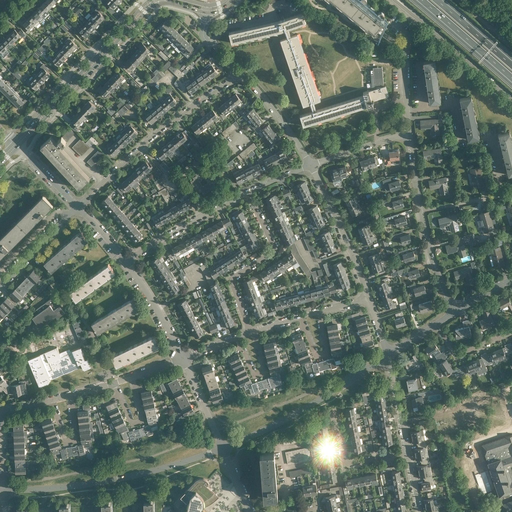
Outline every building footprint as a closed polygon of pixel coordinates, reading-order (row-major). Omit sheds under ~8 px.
[(104,0),(113,8),(114,9),(117,6),(116,5),(118,4),(114,0),(104,0)] [(328,0),(329,1),(330,0),(368,31),(369,30),(375,35),(385,23),(381,20),(380,21),(354,0),(328,0)] [(46,1),(41,5),(47,11),(52,7),(46,1)] [(41,5),(37,10),(45,18),(49,13),(47,11),(41,5)] [(96,13),(93,15),(101,23),(104,20),(103,19),(105,17),(101,13),(102,12),(97,7),(94,11),(96,13)] [(40,22),(45,18),(37,10),(32,14),(38,20),(40,22)] [(278,21),(229,32),(232,43),(234,42),(235,42),(239,42),(239,41),(242,40),(247,40),(247,39),(250,38),(255,39),(254,37),(258,37),(262,37),(262,36),(266,35),(270,35),(270,34),(274,33),(278,33),(278,32),(282,31),(285,30),(287,38),(282,40),(304,106),(310,104),(313,111),(300,115),(303,126),(367,106),(368,107),(373,105),(372,101),(374,101),(374,100),(387,96),(388,95),(389,95),(386,85),(384,86),(382,69),(374,70),(373,70),(371,70),(372,89),(369,91),(369,90),(363,92),(364,95),(316,110),(314,103),(319,101),(296,34),(291,36),(288,29),(306,23),(303,13),(284,19),(283,15),(283,13),(279,14),(280,16),(282,20),(281,20),(278,21)] [(40,22),(38,20),(32,14),(28,19),(35,26),(36,27),(40,22)] [(96,28),(99,25),(98,24),(100,22),(93,15),(92,14),(87,19),(88,20),(95,27),(96,28)] [(33,28),(35,26),(28,19),(23,24),(26,27),(24,29),(28,34),(31,31),(29,30),(32,27),(33,28)] [(70,25),(68,23),(66,20),(63,23),(68,27),(71,30),(73,28),(70,25)] [(88,20),(84,25),(91,32),(91,33),(94,30),(94,29),(95,27),(88,20)] [(168,23),(166,21),(162,24),(161,23),(156,28),(159,31),(161,28),(164,32),(171,25),(170,25),(171,23),(169,22),(168,23)] [(82,23),(77,29),(86,37),(87,37),(90,35),(89,34),(91,32),(84,25),(82,23)] [(68,30),(62,24),(60,26),(66,32),(68,30)] [(171,25),(164,32),(169,36),(175,30),(171,25)] [(22,29),(19,33),(15,29),(10,34),(17,40),(18,41),(23,37),(24,38),(27,34),(22,29)] [(175,30),(169,36),(167,38),(172,42),(173,41),(180,34),(175,30)] [(6,38),(12,44),(17,40),(10,34),(6,38)] [(154,42),(156,40),(155,39),(151,34),(148,37),(153,42),(153,41),(154,42)] [(180,34),(173,41),(178,45),(184,38),(180,34)] [(73,51),(76,48),(78,46),(69,37),(67,39),(64,42),(66,44),(73,51)] [(2,43),(10,50),(14,46),(12,44),(6,38),(2,43)] [(183,49),(189,43),(184,38),(178,45),(176,47),(181,51),(183,49)] [(148,58),(150,56),(148,54),(151,51),(142,42),(138,46),(140,48),(139,49),(146,56),(148,58)] [(6,55),(10,50),(2,43),(0,44),(0,49),(1,51),(0,52),(0,54),(4,58),(6,55)] [(183,49),(181,51),(188,58),(193,52),(192,51),(194,49),(193,48),(194,47),(189,43),(183,49)] [(71,53),(73,51),(66,44),(61,49),(68,55),(69,56),(72,53),(71,53)] [(66,57),(68,55),(61,49),(56,54),(63,60),(64,61),(67,58),(66,57)] [(146,56),(139,49),(134,54),(141,61),(146,56)] [(166,61),(169,58),(161,51),(158,53),(166,61)] [(62,62),(63,60),(56,54),(56,53),(53,56),(52,55),(48,59),(54,64),(55,63),(58,66),(59,65),(59,66),(62,63),(62,62)] [(134,54),(130,59),(137,66),(141,61),(134,54)] [(137,66),(130,59),(125,64),(132,71),(137,66)] [(169,60),(162,67),(166,70),(172,63),(169,60)] [(429,103),(440,101),(435,60),(424,62),(425,71),(424,71),(424,72),(423,72),(423,74),(424,74),(425,74),(427,91),(426,91),(425,91),(425,93),(427,93),(428,93),(429,103)] [(46,80),(49,77),(48,76),(50,74),(47,71),(49,69),(43,64),(39,68),(41,70),(38,73),(45,79),(46,80)] [(212,77),(218,73),(211,64),(205,68),(207,69),(212,77)] [(212,77),(207,69),(202,73),(207,81),(212,77)] [(15,71),(12,73),(18,79),(21,77),(15,71)] [(118,71),(113,76),(120,83),(125,78),(118,71)] [(45,79),(38,73),(34,78),(41,84),(41,85),(44,82),(44,81),(45,79)] [(202,73),(196,77),(202,85),(207,81),(202,73)] [(37,90),(40,87),(39,86),(41,84),(34,78),(32,75),(27,81),(36,89),(37,90)] [(120,83),(113,76),(108,81),(116,88),(118,85),(120,86),(122,84),(120,83)] [(142,86),(144,83),(138,77),(135,80),(142,86)] [(196,77),(191,81),(196,89),(202,85),(196,77)] [(191,93),(196,89),(191,81),(190,79),(187,81),(189,83),(186,85),(191,93)] [(108,81),(104,86),(111,93),(116,88),(108,81)] [(138,89),(141,87),(134,81),(132,83),(138,89)] [(0,90),(4,95),(12,87),(7,83),(6,84),(0,89),(0,90)] [(111,93),(104,86),(102,87),(100,85),(97,89),(106,98),(111,93)] [(8,99),(16,92),(12,87),(4,95),(8,99)] [(16,92),(8,99),(13,103),(20,96),(16,92)] [(232,97),(238,104),(242,101),(244,103),(246,101),(242,97),(240,99),(236,94),(232,97)] [(171,95),(166,99),(172,106),(177,102),(171,95)] [(22,98),(21,97),(20,96),(13,103),(17,108),(18,107),(21,104),(22,106),(27,100),(23,96),(22,98)] [(468,139),(479,137),(471,96),(460,99),(462,108),(460,109),(461,109),(459,109),(460,111),(461,111),(462,111),(466,128),(464,128),(463,128),(464,131),(465,130),(465,131),(466,130),(468,139)] [(238,104),(232,97),(227,101),(233,108),(238,104)] [(166,99),(161,103),(167,110),(172,106),(166,99)] [(89,100),(84,105),(91,112),(96,107),(92,103),(93,102),(91,100),(90,101),(89,100)] [(233,108),(227,101),(223,104),(229,111),(233,108)] [(167,110),(161,103),(156,108),(162,115),(167,110)] [(229,111),(223,104),(219,107),(223,112),(221,114),(224,119),(227,117),(225,115),(229,111)] [(91,112),(84,105),(80,110),(87,117),(91,112)] [(107,108),(108,110),(113,114),(116,111),(109,105),(107,108)] [(157,119),(162,115),(156,108),(154,106),(149,110),(151,112),(157,119)] [(256,113),(253,108),(250,111),(248,109),(244,112),(241,114),(243,116),(247,120),(256,113)] [(224,119),(221,114),(218,116),(213,109),(208,113),(214,120),(216,122),(218,120),(219,120),(219,118),(220,118),(222,121),(224,119)] [(87,117),(80,110),(76,115),(83,121),(87,117)] [(157,119),(151,112),(146,116),(152,123),(157,119)] [(208,113),(204,116),(210,123),(214,120),(208,113)] [(251,124),(252,123),(260,117),(256,113),(247,120),(251,124)] [(73,117),(71,120),(74,123),(72,125),(75,128),(73,130),(76,133),(80,128),(79,127),(81,125),(80,124),(83,121),(76,115),(75,115),(74,114),(72,116),(73,117)] [(443,123),(446,123),(444,114),(438,114),(439,120),(442,120),(443,123)] [(204,116),(200,120),(206,127),(210,123),(204,116)] [(255,131),(259,128),(260,127),(258,125),(263,121),(260,117),(252,123),(251,124),(250,125),(254,129),(255,131)] [(438,127),(439,127),(438,119),(420,120),(421,128),(432,128),(433,135),(438,134),(438,127)] [(206,127),(200,120),(196,123),(202,130),(206,127)] [(202,130),(196,123),(191,126),(195,131),(193,133),(197,138),(199,136),(198,134),(202,130)] [(125,129),(133,137),(138,133),(132,126),(131,124),(128,126),(128,127),(125,129)] [(260,127),(259,128),(255,131),(257,134),(261,131),(264,135),(272,129),(268,125),(262,130),(260,127)] [(128,142),(133,137),(125,129),(120,134),(128,142)] [(275,133),(272,129),(264,135),(268,139),(275,133)] [(508,175),(511,173),(511,142),(509,131),(498,134),(501,143),(498,144),(499,147),(501,146),(505,162),(503,163),(504,166),(506,165),(508,175)] [(177,136),(182,143),(188,138),(182,132),(180,133),(176,136),(177,136)] [(275,133),(268,139),(271,143),(269,145),(271,148),(276,144),(274,142),(276,139),(277,140),(280,138),(278,135),(277,136),(275,133)] [(124,146),(128,142),(120,134),(116,138),(124,146)] [(66,141),(62,137),(58,140),(59,140),(57,142),(51,136),(41,146),(79,188),(90,178),(60,145),(61,144),(63,146),(67,142),(66,141)] [(94,143),(96,145),(98,143),(92,136),(89,139),(94,143)] [(177,136),(176,136),(172,140),(177,147),(182,143),(177,136)] [(119,151),(124,146),(116,138),(115,138),(117,140),(112,145),(119,151)] [(172,140),(167,144),(172,151),(177,147),(172,140)] [(451,152),(450,148),(448,142),(442,143),(443,150),(446,149),(447,152),(451,152)] [(202,148),(201,147),(200,147),(196,143),(194,144),(199,151),(202,148)] [(285,153),(288,152),(286,148),(286,147),(287,146),(286,145),(285,143),(283,144),(281,146),(282,148),(278,152),(283,161),(284,161),(288,159),(289,158),(288,155),(286,156),(285,153)] [(172,151),(167,144),(162,148),(167,155),(172,151)] [(114,156),(119,151),(112,145),(108,149),(114,156)] [(162,159),(167,155),(162,148),(156,152),(158,154),(157,156),(160,160),(162,159)] [(436,165),(442,164),(441,157),(440,149),(423,151),(424,159),(435,157),(436,165)] [(389,155),(383,157),(386,165),(391,165),(391,160),(392,160),(392,162),(395,164),(397,164),(399,162),(399,159),(398,151),(389,152),(389,155)] [(273,154),(278,163),(283,161),(278,152),(273,154)] [(273,165),(278,163),(273,154),(269,157),(273,165)] [(374,157),(367,159),(369,167),(380,164),(377,156),(374,157)] [(268,168),(273,165),(269,157),(264,160),(262,157),(260,158),(262,164),(265,162),(268,168)] [(260,158),(257,160),(259,163),(254,166),(258,174),(263,172),(260,165),(262,164),(260,158)] [(369,167),(367,159),(360,161),(360,163),(359,164),(360,167),(361,167),(362,169),(369,167)] [(167,173),(170,170),(171,170),(163,161),(160,164),(167,173)] [(146,162),(141,166),(147,173),(150,170),(152,168),(153,167),(149,162),(148,164),(146,162)] [(144,179),(148,174),(147,173),(141,166),(136,170),(142,177),(144,179)] [(257,175),(258,174),(254,166),(249,168),(253,177),(254,176),(254,177),(255,177),(256,176),(257,175)] [(339,168),(342,177),(348,175),(345,166),(339,168)] [(157,167),(154,169),(161,176),(163,174),(157,167)] [(474,187),(484,185),(480,167),(470,169),(474,187)] [(204,177),(209,174),(210,174),(207,170),(205,171),(203,168),(196,173),(198,175),(196,175),(199,180),(204,177)] [(248,179),(244,170),(244,171),(243,168),(238,171),(244,181),(244,182),(246,182),(247,181),(247,180),(248,179)] [(249,168),(244,170),(248,179),(250,178),(250,179),(251,179),(252,179),(252,178),(253,178),(253,177),(249,168)] [(339,168),(332,170),(334,176),(332,177),(334,182),(342,179),(342,177),(339,168)] [(142,177),(136,170),(131,175),(137,181),(142,177)] [(239,184),(244,181),(238,171),(233,173),(239,184)] [(458,180),(455,171),(449,172),(450,178),(453,177),(454,180),(458,180)] [(211,187),(214,185),(213,183),(217,181),(212,174),(210,176),(209,174),(204,177),(207,182),(211,187)] [(137,181),(131,175),(127,179),(133,186),(137,181)] [(197,189),(203,185),(199,180),(196,175),(192,178),(193,179),(190,181),(195,188),(196,187),(197,189)] [(390,178),(382,180),(386,192),(401,187),(400,184),(399,181),(399,180),(391,183),(390,178)] [(122,184),(119,186),(125,193),(131,188),(132,188),(133,187),(133,186),(127,179),(122,184)] [(447,186),(448,186),(446,179),(429,182),(430,189),(441,187),(443,194),(448,193),(447,186)] [(300,191),(308,187),(305,181),(304,182),(304,181),(300,183),(300,184),(297,185),(294,187),(295,190),(298,188),(300,191)] [(209,188),(211,187),(207,182),(203,185),(197,189),(200,192),(201,191),(204,194),(210,190),(209,188)] [(300,191),(297,192),(300,198),(299,198),(300,199),(311,193),(308,187),(300,191)] [(311,193),(300,199),(301,201),(302,204),(305,203),(306,203),(308,202),(313,200),(313,199),(314,199),(311,193)] [(279,200),(276,194),(274,195),(273,195),(272,195),(270,195),(270,196),(266,198),(267,202),(268,202),(269,204),(276,201),(277,201),(279,200)] [(0,238),(0,258),(7,252),(9,254),(12,251),(10,249),(41,217),(43,219),(46,216),(44,214),(53,206),(43,196),(36,203),(0,238)] [(106,207),(113,201),(108,196),(102,202),(102,203),(105,206),(106,207)] [(187,198),(186,197),(183,198),(180,200),(181,202),(186,210),(192,207),(189,203),(192,201),(189,197),(187,198)] [(349,208),(356,205),(358,204),(355,197),(353,197),(346,201),(349,208)] [(403,206),(404,206),(401,198),(390,202),(391,205),(393,205),(394,209),(399,207),(399,208),(403,207),(403,206)] [(113,201),(106,207),(107,208),(106,208),(110,211),(110,212),(117,206),(113,201)] [(278,204),(277,201),(276,201),(269,204),(268,204),(270,208),(271,208),(272,210),(279,207),(282,206),(280,203),(278,204)] [(186,210),(181,202),(176,205),(180,213),(186,210)] [(360,207),(358,204),(356,205),(349,208),(352,215),(356,214),(357,217),(361,215),(360,213),(362,211),(360,207)] [(180,213),(176,205),(170,208),(175,217),(180,213)] [(316,206),(316,205),(311,207),(311,208),(309,209),(309,210),(305,211),(307,214),(308,213),(309,216),(311,215),(319,211),(317,205),(316,206)] [(117,206),(110,212),(111,212),(110,213),(114,216),(115,217),(122,211),(117,206)] [(279,207),(272,210),(271,210),(272,213),(273,213),(274,215),(281,212),(279,207)] [(175,217),(170,208),(165,212),(169,220),(175,217)] [(158,213),(163,223),(169,220),(165,212),(164,210),(158,213)] [(235,222),(245,216),(242,211),(239,212),(238,210),(232,213),(233,214),(234,215),(236,219),(234,220),(235,222)] [(122,211),(115,217),(114,218),(118,221),(119,222),(126,216),(122,211)] [(309,216),(312,222),(314,221),(322,217),(319,211),(311,215),(309,216)] [(481,219),(478,220),(479,226),(483,225),(484,231),(494,228),(493,223),(496,223),(495,219),(492,220),(489,211),(479,214),(481,219)] [(281,212),(273,216),(275,219),(276,221),(286,217),(284,212),(282,213),(281,212)] [(458,215),(455,215),(438,219),(440,227),(451,224),(453,231),(458,230),(457,223),(457,220),(461,219),(462,222),(465,221),(463,212),(457,213),(458,215)] [(158,227),(163,223),(158,213),(150,218),(151,220),(149,221),(152,227),(157,225),(158,227)] [(379,214),(373,215),(372,215),(374,223),(381,221),(379,214)] [(393,219),(392,215),(384,218),(381,219),(382,223),(385,221),(385,222),(392,221),(392,222),(396,222),(397,226),(407,222),(405,215),(393,219)] [(126,216),(119,222),(119,223),(122,225),(123,227),(130,221),(126,216)] [(238,227),(248,222),(245,216),(235,222),(238,227)] [(279,227),(289,223),(288,220),(287,220),(286,217),(276,221),(276,222),(277,225),(278,225),(279,227)] [(322,217),(314,221),(316,224),(312,225),(314,228),(317,227),(320,226),(325,224),(324,223),(325,223),(322,217)] [(229,227),(225,219),(222,221),(221,221),(216,224),(220,232),(221,234),(224,232),(223,230),(226,229),(226,228),(229,227)] [(130,221),(123,227),(124,227),(123,228),(126,230),(128,232),(134,226),(130,221)] [(241,233),(251,227),(248,222),(238,227),(241,233)] [(279,227),(278,227),(280,231),(280,230),(281,233),(289,229),(287,224),(289,223),(279,227)] [(217,234),(220,232),(216,224),(210,227),(215,234),(217,233),(217,234)] [(366,226),(358,229),(361,236),(371,232),(368,225),(366,226)] [(134,226),(128,232),(127,233),(131,235),(132,236),(139,231),(134,226)] [(215,235),(215,234),(210,227),(205,230),(209,238),(211,240),(216,237),(215,235)] [(251,227),(241,233),(244,239),(246,237),(254,233),(251,227)] [(294,234),(291,229),(289,230),(289,229),(281,233),(282,237),(283,236),(284,238),(294,234)] [(209,238),(205,230),(200,233),(204,240),(206,239),(206,240),(209,238)] [(52,271),(88,240),(81,231),(44,263),(48,267),(48,268),(49,269),(52,271)] [(139,231),(132,236),(132,237),(131,238),(135,240),(136,242),(143,235),(139,231)] [(323,240),(331,237),(329,231),(328,231),(323,233),(321,235),(317,236),(319,239),(322,238),(323,240)] [(372,243),(371,241),(374,240),(371,232),(361,236),(364,244),(367,243),(368,245),(372,243)] [(404,235),(403,232),(396,234),(388,237),(389,240),(397,237),(397,238),(400,237),(403,244),(411,241),(409,234),(404,235)] [(200,233),(194,236),(198,243),(200,242),(201,243),(204,241),(204,240),(200,233)] [(249,243),(250,242),(257,238),(254,233),(246,237),(248,241),(249,243)] [(294,234),(284,238),(283,239),(285,242),(286,242),(287,244),(288,244),(294,241),(297,240),(294,234)] [(469,235),(465,236),(463,236),(465,242),(468,241),(469,244),(471,243),(469,235)] [(199,244),(198,243),(194,236),(189,239),(193,246),(195,245),(195,246),(199,244)] [(331,237),(323,240),(326,246),(334,243),(331,237)] [(241,249),(246,257),(248,255),(244,249),(249,246),(251,249),(252,249),(255,248),(256,246),(260,244),(257,238),(250,242),(249,243),(240,248),(241,249)] [(183,242),(189,253),(194,249),(193,246),(189,239),(183,242)] [(461,257),(467,255),(464,248),(465,248),(462,241),(445,246),(448,253),(459,250),(461,257)] [(183,256),(189,253),(183,242),(178,245),(183,256)] [(334,243),(326,246),(327,249),(324,251),(325,254),(328,252),(328,253),(331,251),(331,252),(336,250),(336,249),(337,249),(334,243)] [(176,260),(183,256),(178,245),(172,248),(172,249),(170,250),(173,256),(174,255),(175,258),(176,260)] [(495,266),(504,264),(499,247),(490,249),(495,266)] [(240,260),(246,257),(241,249),(236,253),(240,260)] [(229,254),(235,264),(240,260),(236,253),(234,250),(229,254)] [(413,251),(403,254),(405,261),(415,258),(413,251)] [(293,255),(292,253),(291,252),(286,256),(293,265),(298,262),(296,259),(293,255)] [(378,253),(376,254),(368,257),(371,264),(381,261),(378,253)] [(224,258),(225,260),(230,267),(235,264),(229,254),(224,258)] [(154,267),(164,261),(161,255),(151,262),(154,267)] [(288,269),(293,265),(286,256),(281,259),(288,269)] [(224,258),(219,261),(220,263),(225,271),(230,267),(225,260),(224,258)] [(282,273),(288,269),(281,259),(276,263),(282,273)] [(164,261),(154,267),(158,273),(166,268),(168,266),(164,261)] [(336,263),(333,264),(333,265),(330,266),(331,269),(334,267),(336,270),(344,267),(341,261),(340,261),(336,263)] [(382,269),(381,265),(382,265),(381,261),(371,264),(374,272),(378,271),(379,273),(383,271),(382,269)] [(220,263),(215,267),(220,274),(225,271),(220,263)] [(277,276),(282,273),(276,263),(271,266),(277,276)] [(115,273),(108,264),(69,292),(76,301),(115,273)] [(214,278),(220,274),(215,267),(213,265),(208,268),(209,269),(209,270),(210,272),(212,275),(213,278),(214,277),(214,278)] [(166,268),(158,273),(161,278),(169,273),(171,271),(168,266),(166,268)] [(271,266),(265,269),(271,278),(272,280),(278,276),(277,276),(271,266)] [(410,266),(397,270),(398,274),(409,271),(411,278),(415,276),(415,278),(419,276),(419,275),(420,275),(418,268),(411,270),(410,266)] [(469,283),(474,281),(472,275),(473,274),(470,266),(454,271),(456,279),(467,276),(469,283)] [(344,267),(336,270),(338,277),(346,273),(344,267)] [(35,269),(28,276),(35,283),(39,278),(41,275),(35,269)] [(265,269),(260,273),(261,274),(265,280),(266,282),(271,278),(265,269)] [(165,283),(172,278),(175,277),(171,271),(169,273),(161,278),(165,283)] [(346,273),(338,277),(340,283),(348,279),(346,273)] [(253,278),(244,282),(245,284),(244,284),(245,288),(246,287),(253,285),(252,281),(259,278),(261,282),(265,280),(261,274),(252,277),(253,278)] [(28,276),(24,281),(31,287),(35,283),(28,276)] [(168,288),(176,283),(174,280),(176,279),(175,277),(172,278),(165,283),(168,288)] [(379,286),(377,287),(379,290),(380,290),(389,286),(390,286),(389,283),(390,282),(388,277),(381,280),(382,282),(378,283),(379,286)] [(348,279),(340,283),(341,285),(338,287),(339,290),(343,288),(343,289),(346,287),(347,288),(350,287),(350,286),(351,286),(348,279)] [(31,287),(24,281),(20,285),(27,291),(31,287)] [(179,289),(178,286),(180,284),(178,282),(176,283),(168,288),(172,294),(175,292),(176,294),(183,290),(182,289),(181,288),(180,288),(179,289)] [(212,292),(220,289),(218,283),(210,286),(211,290),(210,290),(211,292),(212,292)] [(328,286),(322,287),(325,296),(331,294),(331,293),(334,293),(332,286),(331,283),(329,284),(328,286)] [(415,284),(409,286),(410,290),(414,289),(416,295),(426,292),(424,285),(416,287),(415,284)] [(20,285),(16,289),(23,296),(27,291),(20,285)] [(255,291),(253,285),(246,287),(247,290),(246,290),(247,294),(248,294),(248,293),(255,291)] [(381,293),(380,293),(381,296),(390,293),(391,293),(393,292),(391,286),(390,286),(389,286),(380,290),(381,293)] [(325,296),(322,287),(316,289),(319,298),(325,296)] [(307,301),(313,299),(310,291),(310,288),(304,290),(304,292),(307,301)] [(24,297),(23,296),(16,289),(12,294),(13,295),(11,297),(17,303),(19,301),(20,302),(24,297)] [(212,292),(210,293),(212,299),(214,298),(222,295),(220,289),(212,292)] [(319,298),(316,289),(310,291),(313,299),(319,298)] [(258,297),(255,291),(248,293),(248,294),(249,296),(248,296),(250,300),(250,299),(258,297)] [(304,292),(298,294),(301,303),(307,301),(304,292)] [(390,293),(381,296),(382,299),(383,299),(384,302),(393,299),(391,293),(390,293)] [(289,306),(286,297),(285,294),(279,296),(280,297),(283,308),(289,306)] [(298,294),(292,296),(295,304),(301,303),(298,294)] [(212,299),(215,305),(217,304),(217,303),(225,300),(222,295),(214,298),(212,299)] [(252,306),(253,305),(252,305),(260,302),(262,302),(260,296),(258,297),(250,299),(250,300),(251,302),(252,306)] [(295,304),(292,296),(286,297),(289,306),(295,304)] [(511,312),(511,307),(510,304),(511,303),(507,296),(503,298),(503,299),(497,302),(501,309),(503,312),(509,308),(511,313),(511,312)] [(17,303),(11,297),(9,299),(7,297),(3,302),(10,309),(14,304),(15,305),(17,303)] [(43,329),(57,318),(65,312),(54,297),(36,309),(39,313),(32,317),(40,328),(41,327),(43,329)] [(280,297),(274,299),(274,301),(274,303),(276,309),(283,308),(280,297)] [(92,323),(98,333),(139,308),(133,298),(92,323)] [(188,299),(186,300),(186,299),(178,304),(181,310),(189,305),(187,302),(190,301),(188,299)] [(384,302),(383,303),(384,306),(385,305),(386,308),(395,305),(398,304),(397,302),(394,303),(393,299),(384,302)] [(217,311),(219,310),(220,309),(227,306),(225,300),(217,303),(217,304),(218,307),(215,308),(217,311)] [(412,304),(408,305),(410,311),(414,310),(420,308),(421,312),(423,311),(424,313),(427,311),(427,310),(433,309),(430,301),(419,305),(413,307),(412,304)] [(3,302),(0,304),(0,307),(6,313),(10,309),(3,302)] [(262,308),(260,302),(252,305),(253,305),(253,308),(254,312),(255,311),(262,308)] [(192,311),(189,305),(181,310),(184,315),(192,311)] [(220,309),(219,310),(221,315),(222,315),(229,312),(227,306),(220,309)] [(262,308),(255,311),(256,314),(255,314),(256,317),(261,316),(262,316),(263,316),(263,315),(264,314),(266,314),(264,308),(262,308)] [(479,321),(482,329),(495,324),(491,315),(490,316),(488,308),(483,309),(485,318),(479,321)] [(195,316),(192,311),(184,315),(187,321),(195,316)] [(221,315),(219,316),(221,322),(222,322),(232,318),(229,312),(222,315),(221,315)] [(397,319),(394,319),(397,327),(406,324),(402,312),(395,314),(397,319)] [(198,317),(197,315),(195,316),(187,321),(190,326),(198,322),(196,319),(198,317)] [(360,318),(359,315),(353,317),(354,320),(355,326),(357,325),(367,322),(365,316),(360,318)] [(228,327),(230,326),(230,325),(234,324),(232,318),(222,322),(224,328),(227,327),(227,326),(228,327)] [(465,327),(455,330),(456,334),(456,336),(456,335),(457,337),(471,333),(469,326),(473,325),(470,319),(463,321),(465,327)] [(199,323),(201,322),(200,321),(198,322),(190,326),(193,332),(201,327),(199,323)] [(339,323),(339,321),(332,322),(333,324),(327,325),(328,331),(338,330),(341,329),(340,323),(339,323)] [(72,324),(80,342),(84,341),(77,322),(72,324)] [(369,328),(367,322),(357,325),(359,331),(369,328)] [(204,333),(201,327),(193,332),(196,337),(200,335),(201,336),(202,335),(203,334),(204,333)] [(370,334),(369,328),(359,331),(361,337),(370,334)] [(296,335),(295,332),(289,334),(290,337),(291,337),(293,342),(303,338),(301,333),(296,335)] [(372,340),(370,334),(361,337),(363,343),(372,340)] [(111,356),(116,366),(160,346),(155,335),(111,356)] [(305,344),(303,338),(293,342),(296,347),(305,344)] [(269,343),(264,344),(265,350),(275,348),(277,347),(275,342),(275,339),(269,340),(269,343)] [(361,352),(370,350),(369,347),(374,345),(372,340),(363,343),(360,343),(362,349),(360,350),(361,352)] [(429,346),(425,348),(426,351),(427,352),(429,354),(430,355),(433,353),(435,357),(437,359),(445,354),(443,352),(441,353),(438,348),(434,342),(431,344),(428,345),(429,346)] [(305,344),(296,347),(298,353),(307,349),(305,344)] [(511,353),(507,344),(504,345),(505,348),(503,349),(502,348),(496,351),(500,360),(506,357),(505,355),(511,353)] [(49,382),(49,380),(51,379),(80,367),(79,364),(81,363),(83,369),(91,366),(88,358),(85,359),(80,347),(71,351),(70,349),(59,353),(57,347),(28,359),(40,386),(49,382)] [(341,347),(331,349),(332,352),(332,355),(340,354),(342,354),(342,353),(345,353),(344,347),(341,347)] [(275,348),(265,350),(267,356),(276,354),(275,348)] [(309,355),(307,349),(298,353),(300,359),(309,355)] [(483,354),(488,365),(500,360),(496,351),(490,353),(490,354),(489,354),(489,356),(488,357),(486,353),(483,354)] [(229,364),(241,359),(238,353),(233,356),(232,353),(226,356),(227,358),(227,359),(229,364)] [(414,358),(405,364),(409,370),(418,364),(419,365),(422,363),(416,353),(412,356),(414,358)] [(278,359),(276,354),(267,356),(268,362),(278,359)] [(342,363),(341,360),(340,354),(332,355),(333,358),(329,360),(323,361),(325,370),(331,368),(331,369),(337,368),(335,361),(337,361),(338,364),(342,363)] [(445,354),(437,359),(440,364),(439,364),(446,374),(447,374),(448,376),(450,374),(459,374),(457,369),(453,370),(450,365),(449,363),(446,360),(445,358),(447,357),(445,354)] [(485,366),(488,365),(483,354),(480,355),(482,360),(481,361),(480,359),(479,360),(479,359),(472,362),(476,371),(482,368),(481,366),(484,365),(485,366)] [(309,355),(300,359),(302,364),(304,364),(312,361),(309,355)] [(213,364),(212,361),(211,358),(205,360),(207,366),(202,368),(204,374),(213,370),(212,367),(214,366),(213,364)] [(241,359),(229,364),(232,370),(234,369),(243,364),(241,359)] [(280,359),(278,359),(268,362),(269,368),(279,365),(281,365),(280,359)] [(313,364),(312,361),(304,364),(307,369),(308,374),(314,372),(315,374),(320,372),(319,371),(325,370),(323,361),(317,363),(313,364)] [(476,371),(472,362),(466,364),(466,365),(464,366),(463,365),(460,367),(464,375),(467,374),(476,371)] [(243,364),(234,369),(237,374),(246,370),(243,364)] [(279,365),(269,368),(271,374),(279,372),(281,371),(279,365)] [(215,376),(213,370),(204,374),(206,379),(215,376)] [(246,370),(237,374),(239,379),(248,375),(246,370)] [(416,379),(412,379),(407,380),(409,390),(422,387),(420,376),(426,375),(425,371),(424,371),(414,373),(416,379)] [(266,379),(262,380),(265,388),(271,386),(271,387),(276,385),(275,383),(281,381),(280,377),(279,372),(271,374),(272,377),(268,378),(268,379),(266,379)] [(240,388),(243,387),(242,385),(244,384),(251,381),(248,375),(239,379),(241,382),(239,383),(240,388)] [(215,376),(206,379),(208,385),(217,382),(215,376)] [(171,378),(165,381),(167,383),(168,382),(170,385),(168,386),(169,389),(180,383),(177,377),(172,380),(171,378)] [(5,379),(0,383),(0,388),(1,390),(3,389),(7,394),(11,384),(10,383),(9,384),(5,379)] [(25,381),(25,380),(19,381),(20,384),(19,384),(22,394),(28,392),(27,387),(29,387),(28,380),(25,381)] [(251,381),(244,384),(246,389),(252,387),(254,393),(260,391),(259,390),(265,388),(262,380),(258,382),(257,382),(256,382),(252,384),(251,381)] [(217,382),(208,385),(210,390),(219,387),(217,382)] [(174,393),(183,388),(180,383),(171,388),(174,393)] [(11,384),(7,394),(15,392),(15,395),(22,394),(19,384),(13,385),(12,385),(12,384),(11,384)] [(152,387),(146,388),(147,391),(141,392),(143,398),(153,396),(151,390),(153,390),(152,387)] [(219,387),(210,390),(212,396),(221,393),(219,387)] [(183,388),(174,393),(176,398),(185,394),(183,388)] [(419,398),(411,400),(413,408),(424,406),(422,396),(435,393),(434,392),(440,391),(439,388),(418,393),(419,398)] [(223,392),(221,393),(212,396),(214,402),(219,400),(220,403),(228,400),(227,397),(225,398),(223,392)] [(185,394),(176,398),(179,404),(188,399),(185,394)] [(155,398),(154,396),(153,396),(143,398),(144,404),(154,402),(154,399),(155,398)] [(188,399),(179,404),(182,409),(191,404),(188,399)] [(110,401),(104,403),(105,406),(106,405),(109,411),(118,407),(116,401),(111,403),(110,401)] [(154,402),(144,404),(146,410),(155,408),(154,402)] [(348,408),(345,409),(347,415),(355,414),(354,406),(355,406),(355,403),(353,403),(353,405),(348,406),(348,408)] [(180,420),(190,415),(195,413),(193,410),(194,410),(191,404),(182,409),(185,414),(179,417),(180,420)] [(377,414),(379,414),(387,412),(386,406),(378,407),(375,408),(377,414)] [(121,412),(118,407),(109,411),(111,416),(121,412)] [(89,408),(83,408),(84,411),(78,412),(79,418),(89,417),(88,411),(90,410),(89,408)] [(147,416),(157,414),(155,408),(146,410),(147,416)] [(121,412),(111,416),(114,422),(123,417),(121,412)] [(149,422),(156,420),(158,420),(157,417),(159,417),(159,413),(157,414),(147,416),(148,422),(149,422)] [(45,416),(39,418),(40,421),(42,421),(44,427),(53,423),(51,417),(46,419),(45,416)] [(116,427),(125,423),(126,423),(123,417),(114,422),(111,423),(114,428),(116,427)] [(145,426),(139,428),(142,436),(148,435),(153,434),(152,431),(158,429),(156,420),(149,422),(150,424),(145,426)] [(14,431),(24,431),(24,424),(26,424),(25,421),(19,421),(19,425),(14,425),(14,431)] [(55,429),(53,423),(44,427),(45,432),(55,429)] [(119,433),(120,432),(128,429),(128,428),(125,423),(116,427),(119,433)] [(319,433),(328,431),(326,425),(318,426),(319,433)] [(142,436),(139,428),(133,430),(129,432),(128,429),(120,432),(123,437),(124,441),(130,439),(131,441),(136,439),(136,438),(142,436)] [(47,438),(57,435),(55,429),(45,432),(46,433),(47,438)] [(57,435),(47,438),(49,444),(59,441),(59,440),(57,435)] [(424,435),(412,437),(413,439),(411,440),(412,443),(419,442),(419,445),(426,444),(425,440),(424,435)] [(78,446),(72,447),(74,455),(80,454),(80,455),(85,454),(84,448),(92,446),(91,440),(81,442),(82,445),(78,446)] [(59,441),(49,444),(51,450),(51,449),(61,446),(59,441)] [(361,444),(353,446),(354,452),(362,451),(365,450),(364,444),(361,444)] [(416,455),(428,452),(426,447),(426,444),(419,445),(420,448),(413,449),(414,453),(415,453),(416,455)] [(61,446),(51,449),(53,454),(59,453),(61,452),(62,459),(68,458),(68,457),(74,455),(72,447),(66,449),(66,448),(62,449),(61,446)] [(264,498),(278,497),(277,489),(281,488),(281,484),(277,484),(274,452),(260,453),(264,498)] [(428,452),(416,455),(416,457),(415,457),(415,460),(422,459),(423,462),(429,461),(429,458),(428,452)] [(501,458),(488,462),(488,463),(491,473),(489,474),(493,487),(496,486),(500,499),(509,496),(508,493),(511,491),(501,458)] [(419,472),(431,469),(430,464),(429,461),(423,462),(423,465),(417,466),(417,470),(418,470),(419,472)] [(26,466),(16,467),(16,473),(21,473),(21,476),(30,475),(30,472),(26,472),(26,466)] [(431,469),(419,472),(419,474),(418,474),(419,477),(425,476),(426,479),(433,478),(432,475),(431,469)] [(492,491),(485,472),(475,475),(482,494),(492,491)] [(336,474),(328,476),(329,482),(337,481),(336,474)] [(376,474),(370,475),(371,483),(378,482),(376,474)] [(206,511),(203,508),(203,507),(208,505),(212,503),(216,500),(219,497),(207,485),(209,484),(208,482),(207,480),(206,479),(204,478),(203,478),(201,478),(199,478),(197,479),(196,480),(181,496),(186,501),(187,501),(189,501),(186,511),(206,511)] [(343,486),(344,494),(346,500),(346,503),(349,502),(348,494),(347,490),(353,489),(353,487),(351,478),(345,480),(346,485),(343,486)] [(433,478),(426,479),(427,482),(421,483),(423,492),(427,491),(427,490),(431,489),(431,484),(433,483),(433,482),(433,478)] [(313,484),(309,485),(311,495),(317,493),(315,484),(316,484),(316,482),(313,483),(313,484)] [(311,495),(309,485),(305,486),(305,484),(302,485),(303,486),(305,496),(311,495)] [(435,504),(434,500),(435,500),(436,499),(435,498),(436,498),(436,494),(429,496),(430,499),(423,500),(424,504),(425,503),(425,505),(435,504)] [(335,495),(326,497),(327,504),(337,502),(336,498),(337,498),(337,495),(335,495)] [(149,502),(144,502),(144,511),(153,511),(154,504),(153,501),(149,502)] [(111,503),(102,504),(102,505),(102,511),(111,511),(111,506),(111,505),(111,503)] [(436,503),(435,504),(425,505),(426,507),(425,508),(426,511),(432,510),(432,511),(436,511),(439,511),(439,508),(438,508),(437,507),(437,503),(436,503)]
